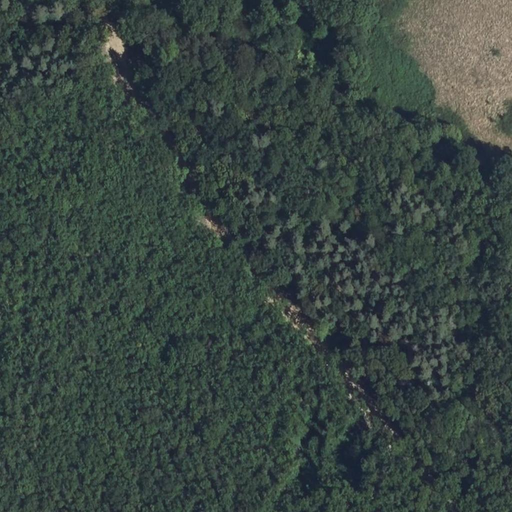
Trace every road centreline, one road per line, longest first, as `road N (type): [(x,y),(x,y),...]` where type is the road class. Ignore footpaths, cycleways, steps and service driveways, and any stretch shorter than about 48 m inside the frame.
road 1 (track): [(460,511),(219,218),(144,100),(108,2)]
road 2 (track): [(107,0),(142,31),(511,188)]
